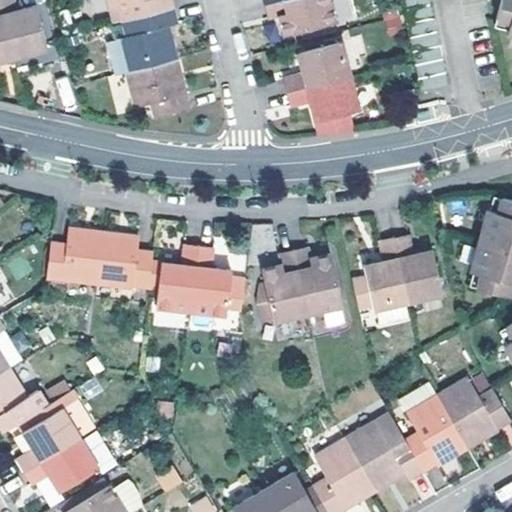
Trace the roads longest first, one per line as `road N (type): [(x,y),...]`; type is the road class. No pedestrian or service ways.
road 1 (residential): [(49,185),(193,211),(301,213),(390,198),(393,149)]
road 2 (residential): [(59,139),(246,165)]
road 3 (residential): [(246,165),(245,116),(217,0)]
road 4 (residential): [(246,165),(393,149)]
road 5 (residential): [(393,149),(511,119)]
